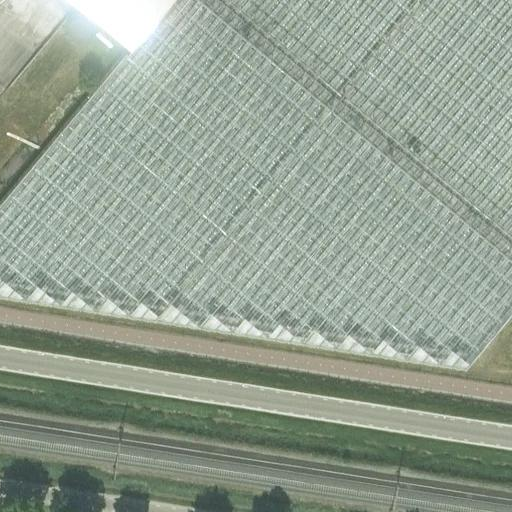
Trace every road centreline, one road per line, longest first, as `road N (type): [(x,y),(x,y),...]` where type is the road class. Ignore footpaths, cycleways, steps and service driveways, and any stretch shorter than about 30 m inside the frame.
road 1 (tertiary): [(511,437),(0,357)]
road 2 (unclassified): [(136,511),(0,491)]
